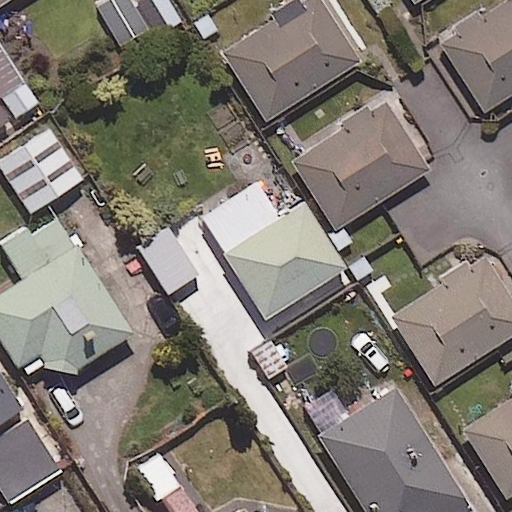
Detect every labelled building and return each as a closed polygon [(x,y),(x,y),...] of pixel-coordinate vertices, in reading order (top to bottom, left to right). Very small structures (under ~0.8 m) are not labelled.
[(180,18),(169,0),(136,0),(155,32),(180,18)] [(303,0),(276,19),(263,0),(247,0),(223,16),(237,37),(219,49),(265,118),(360,55),(323,0),(303,0)] [(511,89),(511,0),(501,0),(437,42),(481,110),(511,89)] [(429,164),(383,97),(291,160),(337,227),(429,164)] [(81,174),(47,123),(0,153),(0,163),(29,208),(81,174)] [(275,212),(253,177),(198,211),(261,314),(343,264),(301,196),(275,212)] [(197,270),(171,229),(142,248),(168,288),(197,270)] [(72,239),(0,286),(0,342),(20,374),(49,355),(61,374),(131,329),(72,239)] [(511,330),(511,297),(483,252),(389,313),(433,381),(511,330)] [(59,465),(0,372),(0,487),(7,498),(59,465)] [(457,511),(468,505),(395,380),(317,426),(366,511),(457,511)] [(511,394),(464,424),(507,495),(511,492),(511,394)] [(198,511),(158,450),(137,463),(168,511),(198,511)]
